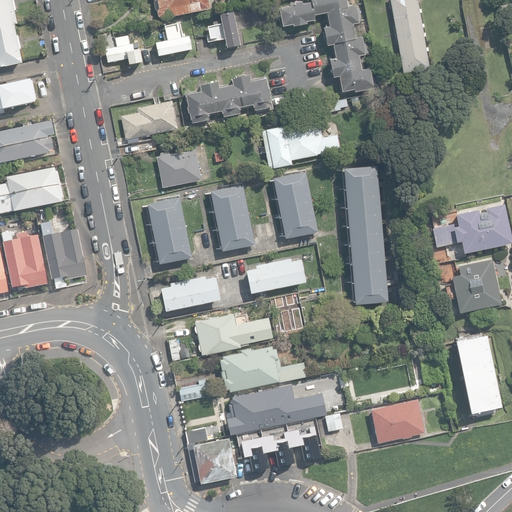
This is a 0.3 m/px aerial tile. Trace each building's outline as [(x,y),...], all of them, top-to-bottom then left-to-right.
[(0,0),(0,66),(22,62),(14,23),(18,23),(12,0),(0,0)] [(158,16),(162,18),(168,17),(210,8),(208,0),(153,0),(155,9),(157,11),(158,16)] [(354,89),(354,91),(373,88),(369,68),(362,70),(359,56),(366,54),(362,36),(355,38),(353,24),(359,23),(356,4),(348,6),(346,0),(310,0),(311,1),(302,3),(302,1),(290,3),(290,6),(279,8),(283,26),(293,24),(293,26),(307,23),(306,21),(315,20),(314,15),(326,12),(329,26),(323,27),(327,45),(333,44),(336,58),(329,59),(333,77),(339,76),(342,91),(354,89)] [(390,0),(403,73),(430,68),(427,50),(428,50),(428,46),(426,47),(424,35),(426,35),(425,32),(424,32),(422,26),(424,26),(423,23),(422,23),(420,12),(421,12),(421,8),(419,8),(417,0),(390,0)] [(479,20),(487,19),(484,0),(478,0),(477,0),(479,20)] [(225,38),(227,48),(240,45),(233,11),(220,14),(222,23),(208,26),(211,41),(225,38)] [(156,42),(159,55),(192,49),(189,35),(184,36),(181,23),(166,26),(169,39),(156,42)] [(485,49),(493,47),(489,29),(481,31),(485,49)] [(128,58),(129,64),(143,61),(140,48),(134,50),(132,43),(129,44),(128,36),(115,38),(117,46),(105,49),(108,62),(128,58)] [(323,62),(302,64),(303,71),(324,69),(323,62)] [(190,112),(192,122),(209,119),(208,113),(222,110),(223,116),(240,113),(239,106),(253,104),(254,110),(272,106),(270,96),(271,96),(270,89),(268,89),(266,77),(251,80),(250,75),(231,78),(232,84),(219,87),(218,81),(200,84),(201,90),(186,93),(188,106),(187,106),(188,113),(190,112)] [(1,112),(34,105),(29,82),(0,88),(0,109),(1,109),(1,112)] [(121,115),(126,138),(146,134),(146,135),(150,135),(150,133),(177,127),(172,100),(137,107),(138,112),(121,115)] [(322,103),(324,113),(341,110),(339,100),(322,103)] [(0,148),(48,139),(47,137),(54,136),(51,121),(28,126),(28,124),(23,125),(24,127),(0,132),(0,148)] [(261,130),(269,168),(292,164),(291,160),(317,155),(317,154),(340,149),(337,134),(322,137),(319,123),(285,130),(284,126),(261,130)] [(48,139),(0,148),(0,164),(49,154),(49,151),(49,150),(53,150),(51,139),(48,140),(48,139)] [(157,156),(163,186),(201,179),(199,166),(201,166),(200,161),(198,162),(195,149),(157,156)] [(214,153),(216,161),(223,159),(221,152),(214,153)] [(340,168),(351,303),(384,300),(384,291),(373,165),(340,168)] [(0,184),(0,197),(60,185),(57,168),(55,169),(54,167),(5,177),(6,183),(0,184)] [(273,177),(285,237),(318,230),(306,170),(273,177)] [(211,190),(223,250),(255,243),(242,183),(211,190)] [(63,200),(60,185),(0,197),(0,214),(61,202),(61,200),(63,200)] [(148,203),(160,263),(192,256),(180,196),(148,202),(148,203)] [(503,244),(511,243),(503,202),(456,212),(458,222),(431,227),(435,246),(462,241),(464,250),(469,249),(469,254),(504,246),(503,244)] [(53,280),(55,289),(66,287),(64,281),(86,276),(77,230),(53,235),(50,223),(40,225),(43,237),(42,237),(51,280),(53,280)] [(24,286),(25,289),(47,285),(37,236),(28,237),(27,232),(16,234),(17,240),(12,241),(11,232),(1,233),(11,289),(24,286)] [(246,269),(251,292),(305,280),(301,258),(291,260),(290,256),(255,264),(256,267),(246,269)] [(465,310),(501,303),(491,259),(464,265),(464,262),(455,264),(457,272),(444,275),(449,300),(452,299),(454,307),(456,307),(458,315),(466,313),(465,310)] [(502,278),(509,277),(508,270),(501,271),(502,278)] [(161,286),(166,309),(220,298),(215,275),(205,278),(205,274),(171,282),(171,284),(161,286)] [(201,351),(202,354),(217,351),(241,346),(240,343),(239,339),(257,335),(254,321),(248,322),(247,319),(236,323),(234,313),(195,321),(196,325),(195,327),(195,329),(196,330),(197,332),(200,343),(199,345),(199,347),(200,349),(201,351)] [(453,341),(468,411),(498,405),(483,334),(453,341)] [(230,391),(307,376),(304,362),(280,366),(276,348),(273,349),(272,345),(251,349),(251,347),(241,349),(241,352),(223,355),(223,358),(220,359),(222,369),(221,370),(222,377),(224,379),(226,389),(230,388),(230,391)] [(419,353),(424,382),(440,380),(435,350),(419,353)] [(179,388),(181,400),(208,395),(205,379),(198,380),(199,384),(179,388)] [(230,433),(327,413),(322,391),(294,397),(291,383),(238,395),(234,392),(228,402),(231,415),(227,416),(230,433)] [(417,398),(371,408),(378,442),(402,437),(403,438),(412,436),(411,435),(425,432),(417,398)] [(325,414),(328,430),(343,427),(340,411),(325,414)] [(321,454),(314,422),(240,439),(243,455),(249,453),(253,469),(269,466),(266,450),(274,449),(278,464),(295,460),(291,445),(300,443),(304,458),(321,454)] [(205,426),(185,430),(187,442),(208,438),(205,426)] [(238,473),(229,433),(208,438),(187,442),(195,481),(238,473)] [(94,466),(96,480),(113,478),(111,464),(94,466)]
